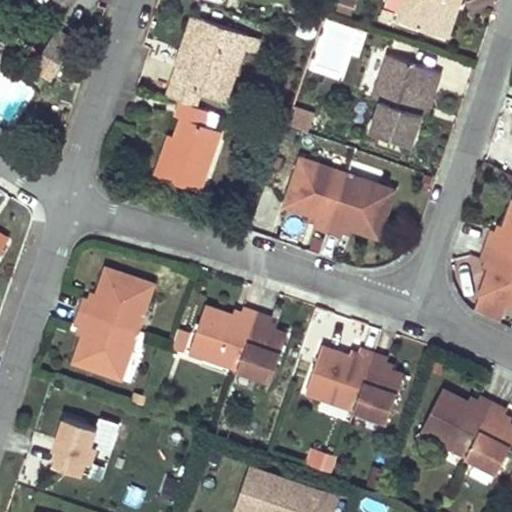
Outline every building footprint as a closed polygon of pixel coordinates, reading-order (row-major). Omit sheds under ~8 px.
[(355,0),(340,0),(338,8),(351,12),(355,0)] [(387,0),(386,3),(397,9),(401,0),(387,0)] [(405,0),(399,18),(439,32),(450,0),(405,0)] [(450,0),(439,32),(448,34),(459,0),(450,0)] [(396,11),(384,7),(380,17),(392,22),(396,11)] [(325,17),(321,27),(333,32),(337,22),(325,17)] [(59,26),(44,50),(45,50),(60,59),(75,35),(59,26)] [(187,28),(175,62),(184,65),(196,31),(187,28)] [(175,62),(169,79),(201,90),(225,97),(243,46),(196,31),(184,65),(175,62)] [(60,59),(45,50),(35,66),(50,75),(60,59)] [(385,83),(381,99),(371,127),(411,141),(421,110),(413,107),(416,98),(421,100),(426,84),(435,87),(441,70),(388,53),(378,81),(385,83)] [(4,69),(0,74),(0,119),(11,127),(35,89),(4,69)] [(169,79),(165,93),(182,99),(197,104),(201,90),(169,79)] [(378,81),(373,96),(381,99),(385,83),(378,81)] [(413,107),(421,110),(428,110),(435,87),(426,84),(421,100),(416,98),(413,107)] [(176,133),(162,175),(202,189),(223,129),(205,123),(210,109),(197,104),(182,99),(177,114),(182,115),(176,133)] [(290,121),(310,128),(315,111),(296,104),(290,121)] [(157,174),(162,175),(176,133),(171,132),(157,174)] [(312,223),(311,224),(341,234),(342,232),(345,225),(352,227),(379,236),(395,187),(379,182),(312,159),(299,155),(283,203),(306,211),(315,213),(312,223)] [(495,260),(492,267),(484,292),(511,301),(511,208),(507,224),(505,230),(496,228),(493,227),(483,256),(485,257),(495,260)] [(306,211),(303,220),(312,223),(315,213),(306,211)] [(498,221),(496,228),(505,230),(507,224),(498,221)] [(345,225),(342,232),(349,235),(352,227),(345,225)] [(0,227),(0,237),(8,242),(13,235),(0,227)] [(0,255),(8,242),(0,237),(0,255)] [(485,257),(484,264),(492,267),(495,260),(485,257)] [(86,330),(84,337),(74,362),(123,379),(128,364),(139,331),(151,296),(156,283),(107,267),(99,294),(96,300),(87,297),(85,297),(75,325),(77,326),(86,330)] [(89,290),(87,297),(96,300),(99,294),(89,290)] [(192,350),(206,355),(241,366),(276,378),(291,333),(279,330),(270,327),(273,320),(274,316),(244,306),(243,310),(241,317),(233,314),(205,305),(192,350)] [(236,308),(233,314),(241,317),(243,310),(236,308)] [(273,320),(270,327),(279,330),(281,323),(273,320)] [(77,326),(75,334),(84,337),(86,330),(77,326)] [(193,331),(182,327),(175,345),(188,349),(193,331)] [(311,392),(326,397),(360,409),(394,421),(411,377),(399,372),(392,370),(395,361),(396,359),(368,349),(367,351),(364,359),(357,357),(327,346),(311,392)] [(360,348),(357,357),(364,359),(367,351),(360,348)] [(399,372),(403,364),(395,361),(392,370),(399,372)] [(425,431),(438,438),(469,454),(503,470),(511,450),(511,419),(506,417),(510,409),(511,407),(482,393),(481,395),(478,402),(471,399),(447,386),(425,431)] [(474,392),(471,399),(478,402),(481,395),(474,392)] [(62,450),(57,465),(83,473),(87,460),(94,461),(100,443),(93,441),(98,426),(66,416),(56,448),(62,450)] [(307,463),(334,470),(339,453),(311,446),(307,463)] [(238,511),(336,511),(341,500),(254,468),(238,511)]
